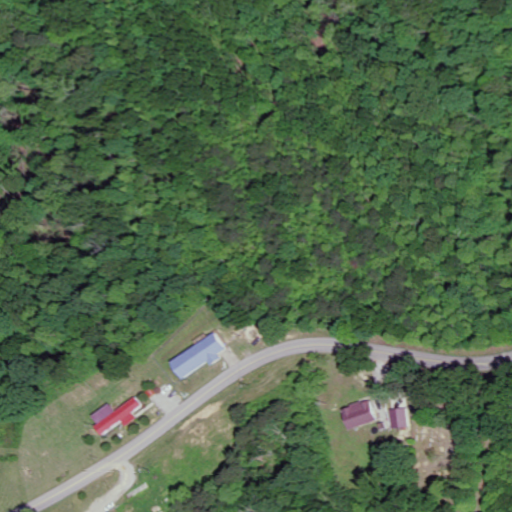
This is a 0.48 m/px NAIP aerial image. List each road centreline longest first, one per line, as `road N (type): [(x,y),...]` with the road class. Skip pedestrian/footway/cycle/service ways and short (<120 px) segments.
road 1 (secondary): [(511,360),(459,365),(321,347),(276,357),(27,511)]
road 2 (residential): [(368,350),(428,406),(457,412),(501,402),(503,363)]
